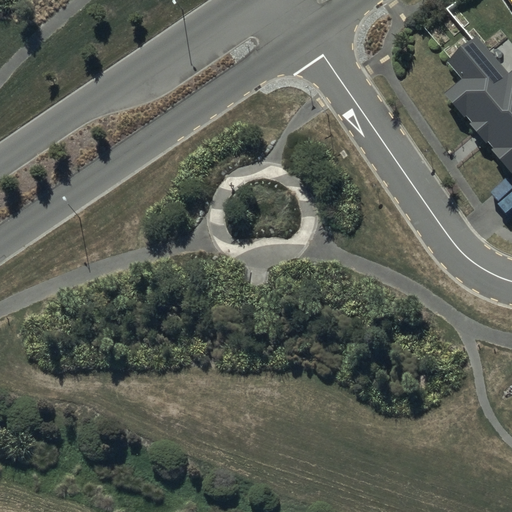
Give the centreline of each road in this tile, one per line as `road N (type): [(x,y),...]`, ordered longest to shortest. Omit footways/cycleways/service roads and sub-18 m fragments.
road 1 (tertiary): [(310,35),(0,244)]
road 2 (residential): [(511,282),(465,257),(443,232),(310,35)]
road 3 (tertiary): [(0,162),(241,0)]
